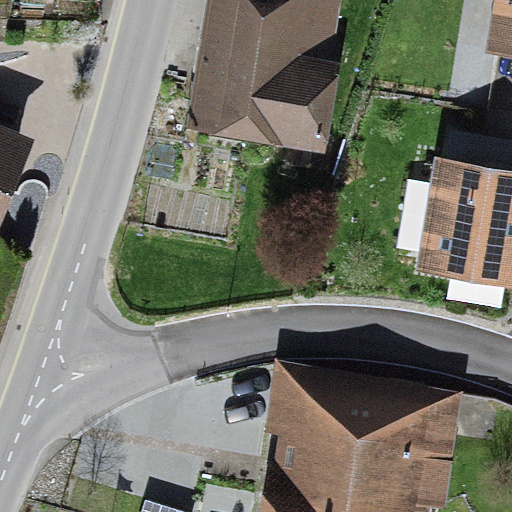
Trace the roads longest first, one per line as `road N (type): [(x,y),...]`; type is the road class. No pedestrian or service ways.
road 1 (unclassified): [(46,376),(230,337),(307,330),(413,338),(511,369)]
road 2 (tertiary): [(46,376),(152,0)]
road 3 (tertiary): [(0,489),(46,376)]
